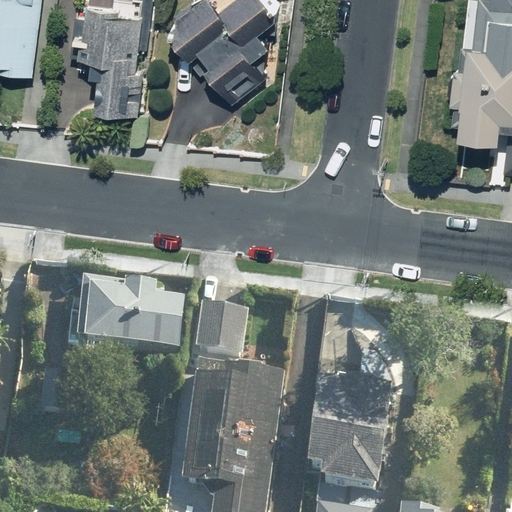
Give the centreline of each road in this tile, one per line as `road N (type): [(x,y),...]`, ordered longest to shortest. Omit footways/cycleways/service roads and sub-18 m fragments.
road 1 (residential): [(0,191),(340,234)]
road 2 (residential): [(340,234),(370,0)]
road 3 (residential): [(340,234),(511,255)]
